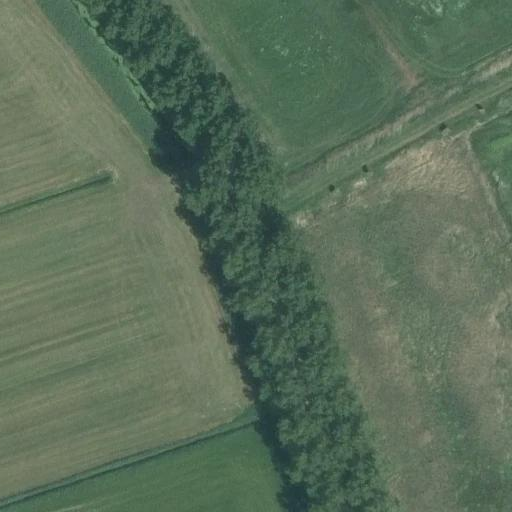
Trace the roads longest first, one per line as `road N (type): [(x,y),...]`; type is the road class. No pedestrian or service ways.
road 1 (track): [(349,511),(252,222),(205,138),(105,0)]
road 2 (track): [(252,222),(511,80)]
